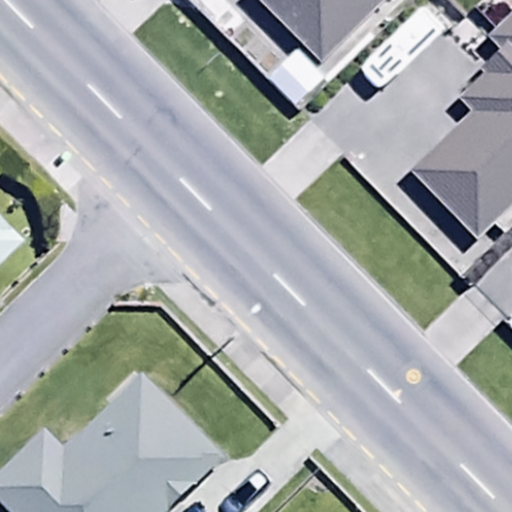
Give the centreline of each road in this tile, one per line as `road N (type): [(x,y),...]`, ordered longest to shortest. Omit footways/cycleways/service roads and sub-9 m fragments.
road 1 (tertiary): [(172,172),(504,511)]
road 2 (residential): [(172,172),(0,346)]
road 3 (tertiary): [(1,0),(172,172)]
